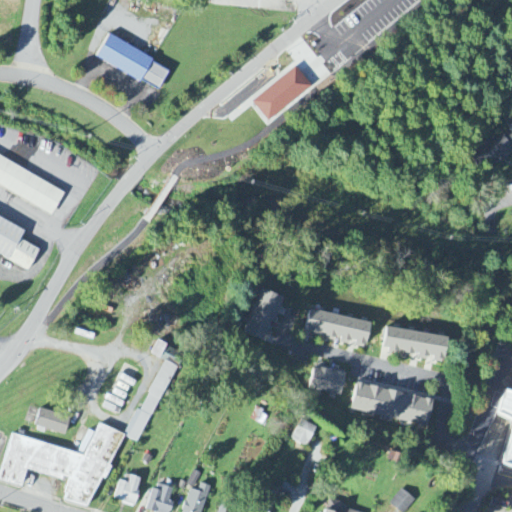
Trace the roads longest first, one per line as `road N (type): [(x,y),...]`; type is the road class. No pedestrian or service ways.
road 1 (residential): [(471,511),(482,469),(436,416),(443,385),(287,339),(295,322)]
road 2 (residential): [(135,172),(333,0)]
road 3 (residential): [(0,370),(122,187)]
road 4 (residential): [(154,152),(100,106),(55,84),(0,73)]
